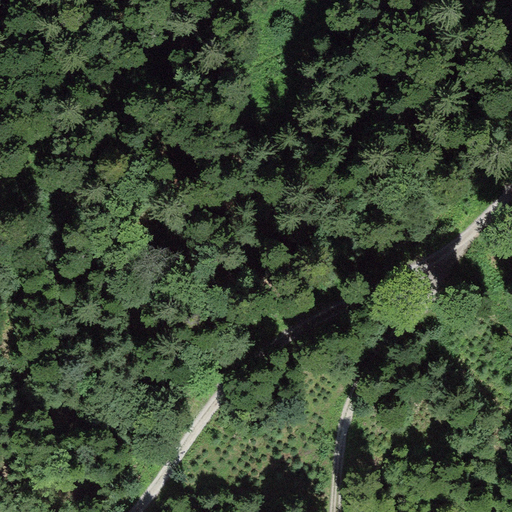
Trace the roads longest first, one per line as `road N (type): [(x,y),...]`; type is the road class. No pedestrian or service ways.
road 1 (track): [(511,186),(433,259),(303,327),(247,369),(131,511)]
road 2 (track): [(433,259),(408,310),(357,361),(335,422),(328,511)]
